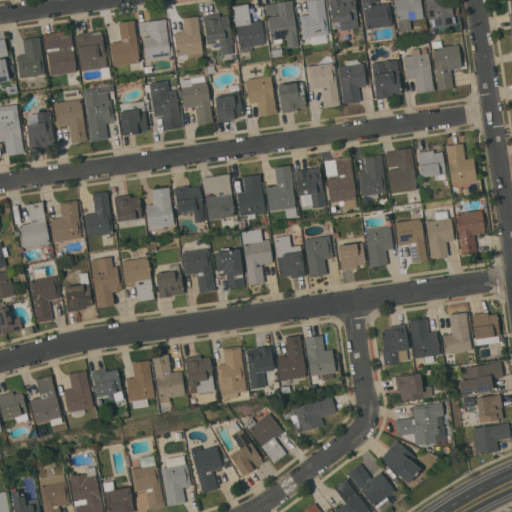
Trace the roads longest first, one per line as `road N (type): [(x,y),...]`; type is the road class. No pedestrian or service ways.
road 1 (residential): [(511,279),(119,334),(0,361)]
road 2 (residential): [(494,112),(0,182)]
road 3 (residential): [(354,301),(369,419),(250,511)]
road 4 (residential): [(511,242),(477,0)]
